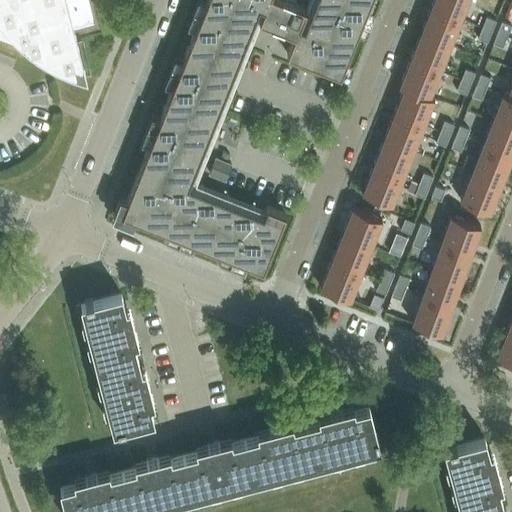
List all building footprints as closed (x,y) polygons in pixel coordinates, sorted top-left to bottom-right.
[(0,0),(0,38),(73,68),(63,31),(95,22),(90,0),(0,0)] [(128,196),(121,213),(138,219),(166,231),(192,241),(207,247),(218,251),(244,262),(262,269),(285,212),(266,205),(264,209),(207,186),(194,181),(208,146),(211,140),(231,90),(239,68),(248,47),(255,29),(258,20),(265,22),(288,32),(294,34),(304,7),(297,4),(286,0),(205,0),(194,29),(183,58),(171,87),(160,116),(148,145),(128,196)] [(294,34),(286,53),(299,58),(318,65),(340,74),(340,73),(355,35),(365,10),(369,0),(314,0),(310,10),(305,8),(304,7),(294,34)] [(308,0),(305,8),(310,10),(314,0),(308,0)] [(432,0),(430,6),(460,18),(466,0),(432,0)] [(420,32),(449,44),(460,18),(430,6),(420,32)] [(486,16),(482,27),(491,31),(495,20),(486,16)] [(506,36),(511,25),(501,21),(497,32),(506,36)] [(482,27),(477,38),(486,42),(491,31),(482,27)] [(409,59),(439,70),(449,44),(420,32),(409,59)] [(502,47),(506,36),(497,32),(493,43),(502,47)] [(429,96),(429,95),(439,70),(409,59),(399,86),(403,88),(404,87),(429,96)] [(465,68),(460,79),(470,83),(474,72),(465,68)] [(485,88),(490,77),(480,74),(476,84),(485,88)] [(460,79),(456,90),(465,94),(470,83),(460,79)] [(481,99),(485,88),(476,84),(472,95),(481,99)] [(393,113),(423,124),(433,97),(429,95),(429,96),(404,87),(403,88),(393,113)] [(502,93),(491,121),(511,129),(511,98),(506,96),(507,95),(502,93)] [(383,139),(412,151),(423,124),(393,113),(383,139)] [(439,131),(449,135),(453,124),(444,120),(439,131)] [(511,129),(491,121),(481,147),(510,159),(511,153),(511,129)] [(464,140),(468,129),(459,126),(455,136),(464,140)] [(444,146),(449,135),(439,131),(435,142),(444,146)] [(460,151),(464,140),(455,136),(451,147),(460,151)] [(372,165),(402,177),(412,151),(383,139),(372,165)] [(510,159),(481,147),(470,173),(500,185),(510,159)] [(231,163),(215,157),(209,170),(209,172),(225,179),(230,165),(231,163)] [(372,165),(362,192),(391,204),(402,177),(372,165)] [(423,172),(419,183),(428,187),(432,176),(423,172)] [(470,173),(460,199),(489,211),(500,185),(470,173)] [(419,183),(414,194),(423,197),(428,187),(419,183)] [(440,201),(444,190),(435,187),(430,197),(440,201)] [(341,233),(371,245),(381,218),(352,207),(341,233)] [(450,216),(440,242),(470,253),(480,226),(450,216)] [(414,222),(404,218),(400,229),(409,233),(414,222)] [(425,237),(429,227),(420,223),(416,234),(425,237)] [(331,260),(360,272),(371,245),(341,233),(331,260)] [(420,248),(425,237),(416,234),(411,245),(420,248)] [(470,253),(440,242),(431,269),(460,280),(470,253)] [(349,299),(360,272),(331,260),(320,287),(349,299)] [(384,268),(380,278),(389,282),(393,272),(384,268)] [(460,280),(431,269),(421,295),(451,306),(460,280)] [(404,288),(409,277),(399,274),(395,284),(404,288)] [(380,278),(376,289),(385,292),(389,282),(380,278)] [(400,299),(404,288),(395,284),(391,295),(400,299)] [(85,301),(80,302),(89,334),(96,365),(135,355),(133,347),(129,330),(134,329),(134,327),(132,328),(131,323),(129,319),(132,318),(131,316),(126,318),(122,302),(119,292),(91,299),(91,298),(84,300),(85,301)] [(451,306),(421,295),(411,322),(441,333),(451,306)] [(511,330),(507,329),(496,356),(511,361),(511,330)] [(135,355),(96,365),(104,395),(112,427),(116,426),(117,427),(123,425),(123,424),(151,417),(149,408),(145,392),(150,391),(150,389),(147,389),(145,380),(147,379),(147,378),(141,379),(137,363),(135,355)] [(374,433),(367,406),(342,412),(341,407),(339,408),(340,410),(335,411),(331,412),(330,410),(329,411),(330,416),(306,422),(316,460),(346,452),(377,444),(375,439),(376,439),(375,433),(374,433)] [(316,460),(306,422),(281,428),(280,423),(278,424),(279,426),(274,427),(270,428),(270,426),(268,427),(269,431),(245,438),(254,476),(285,468),(316,460)] [(448,446),(444,447),(452,478),(461,511),(500,500),(498,492),(493,475),(498,473),(497,472),(496,472),(493,463),(495,463),(495,461),(490,462),(485,446),(483,437),(455,445),(455,444),(448,445),(448,446)] [(254,476),(245,438),(220,444),(219,439),(217,440),(218,442),(213,443),(209,444),(208,442),(207,442),(208,447),(183,454),(193,492),(224,484),(254,476)] [(122,470),(132,508),(163,500),(193,492),(183,454),(159,460),(158,455),(156,456),(157,458),(152,459),(148,460),(148,458),(146,458),(147,463),(122,470)] [(85,479),(60,486),(66,511),(114,511),(132,508),(122,470),(98,476),(96,471),(95,472),(95,474),(86,476),(86,474),(84,475),(85,479)] [(503,511),(502,508),(500,500),(461,511),(503,511)]
